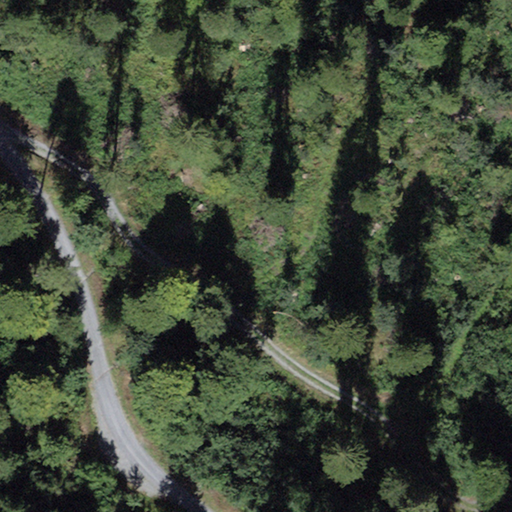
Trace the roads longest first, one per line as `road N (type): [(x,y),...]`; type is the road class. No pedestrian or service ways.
road 1 (track): [(0,136),(86,176),(201,306),(385,429),(429,483),(511,508)]
road 2 (track): [(0,143),(62,232),(121,436),(144,466),(207,511)]
